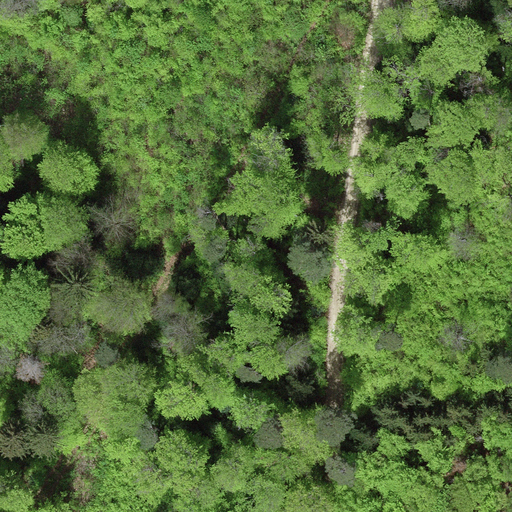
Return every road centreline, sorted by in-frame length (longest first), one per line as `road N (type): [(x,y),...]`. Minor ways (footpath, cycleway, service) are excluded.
road 1 (track): [(32,511),(335,0)]
road 2 (track): [(340,511),(334,460),(341,268),(386,0)]
